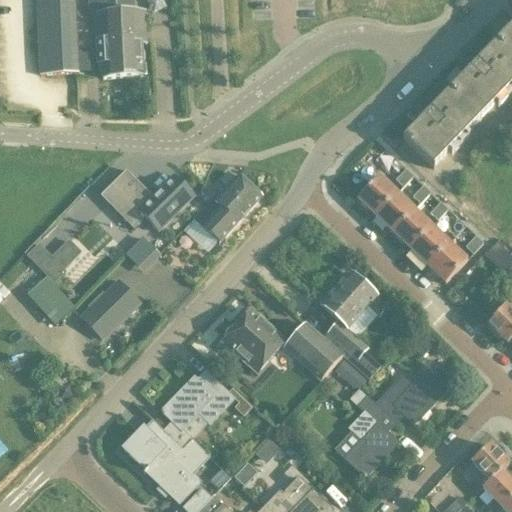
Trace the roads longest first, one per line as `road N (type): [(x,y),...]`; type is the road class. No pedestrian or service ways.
road 1 (tertiary): [(427,58),(355,38),(329,44),(187,143),(0,133)]
road 2 (residential): [(62,452),(305,191)]
road 3 (residential): [(504,384),(305,191)]
road 4 (residential): [(305,191),(321,156),(427,58)]
road 5 (residential): [(389,511),(504,384)]
